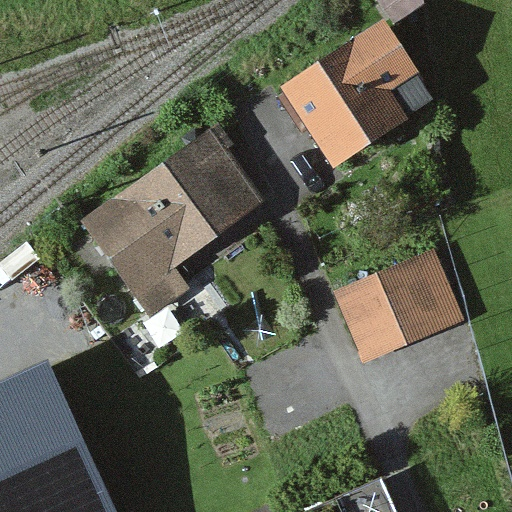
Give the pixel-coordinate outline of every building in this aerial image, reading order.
[(434,3),(431,0),(382,0),(397,24),(434,3)] [(437,104),(384,27),(290,91),(342,168),(437,104)] [(267,206),(213,132),(82,225),(151,323),(192,296),(178,273),(267,206)] [(463,320),(434,257),(337,300),(365,364),(463,320)] [(0,511),(117,511),(48,366),(0,388),(0,511)] [(279,511),(277,508),(267,511),(390,511),(379,487),(324,511),(279,511)]
